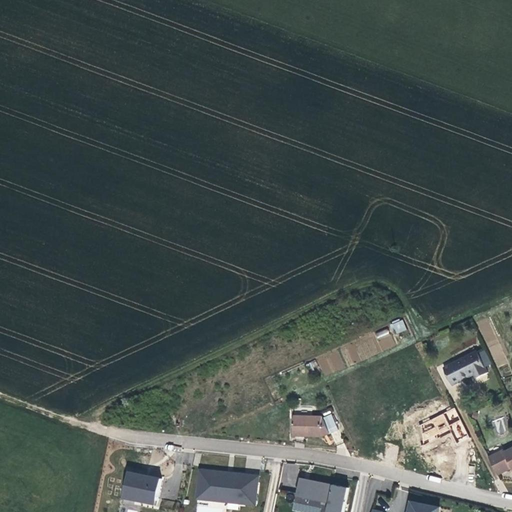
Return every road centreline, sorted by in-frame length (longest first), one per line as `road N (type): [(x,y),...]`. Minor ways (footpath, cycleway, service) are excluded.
road 1 (track): [(74,422),(352,288),(377,282),(398,290),(421,336)]
road 2 (residential): [(511,504),(320,457),(115,434)]
road 3 (track): [(0,396),(115,434)]
